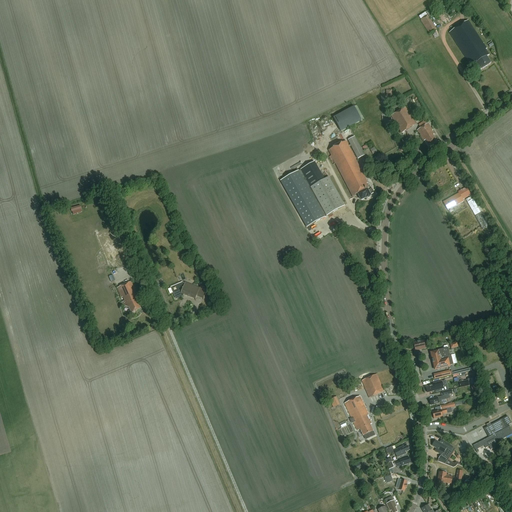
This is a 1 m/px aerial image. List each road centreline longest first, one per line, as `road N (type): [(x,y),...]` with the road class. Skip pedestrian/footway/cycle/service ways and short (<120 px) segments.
road 1 (secondary): [(411,511),(424,450),(389,320),(386,221),(411,178),(511,100)]
road 2 (unclassified): [(243,511),(162,329)]
